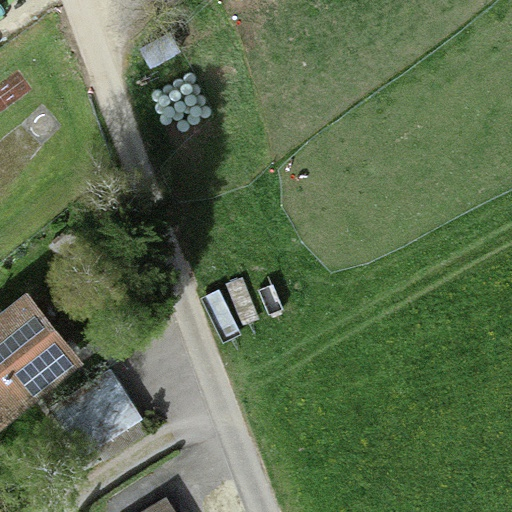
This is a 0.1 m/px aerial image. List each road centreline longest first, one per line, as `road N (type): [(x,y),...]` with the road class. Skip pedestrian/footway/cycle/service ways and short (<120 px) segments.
road 1 (track): [(261,511),(72,0)]
road 2 (unknown): [(232,436),(92,511)]
